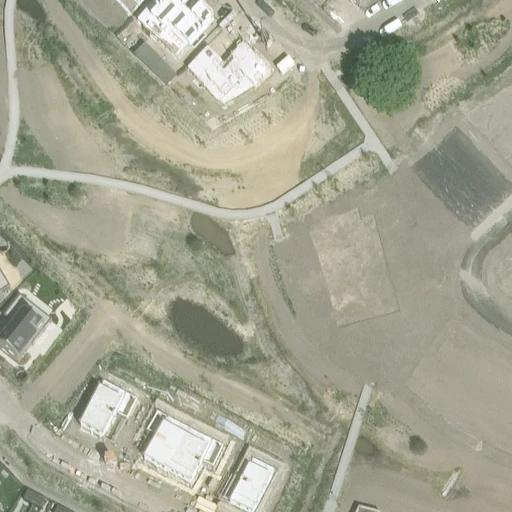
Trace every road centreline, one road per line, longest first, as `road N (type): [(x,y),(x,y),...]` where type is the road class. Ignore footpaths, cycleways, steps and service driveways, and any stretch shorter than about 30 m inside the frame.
road 1 (residential): [(0,402),(65,458),(164,511)]
road 2 (residential): [(254,0),(315,55),(411,0)]
road 3 (residential): [(511,218),(452,272),(511,329)]
